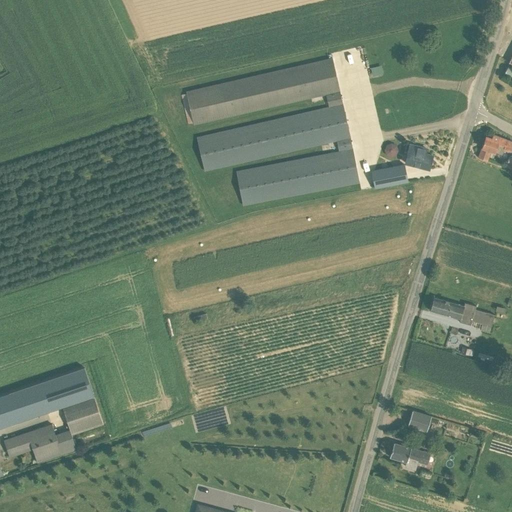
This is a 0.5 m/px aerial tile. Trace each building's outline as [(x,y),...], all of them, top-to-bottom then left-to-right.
[(333,58),(186,91),(194,126),(326,95),(330,108),(198,139),(205,169),(337,141),(339,151),(236,172),(243,205),(360,182),(343,104),(333,58)] [(511,141),(501,138),(501,137),(493,134),(492,138),(486,136),(482,148),(479,158),(487,160),(491,151),(502,155),(505,149),(511,151),(511,150),(511,141)] [(398,153),(395,144),(385,146),(387,156),(398,153)] [(433,155),(426,154),(427,149),(410,144),(405,163),(429,169),(433,155)] [(405,164),(395,166),(372,172),(375,188),(399,183),(408,181),(405,164)] [(473,308),(464,306),(434,297),(430,310),(467,320),(469,313),(471,313),(473,308)] [(505,336),(509,325),(498,321),(494,332),(505,336)] [(475,350),(464,347),(462,353),(473,356),(475,350)] [(0,395),(0,428),(95,397),(86,370),(85,367),(0,395)] [(103,424),(94,398),(63,408),(70,429),(56,434),(52,423),(4,440),(10,457),(33,449),(38,463),(77,449),(72,435),(103,424)] [(432,417),(412,411),(408,425),(427,431),(432,417)] [(188,416),(190,429),(213,425),(211,412),(188,416)] [(430,454),(411,448),(394,443),(390,456),(406,461),(405,466),(416,470),(419,462),(427,464),(430,454)]
